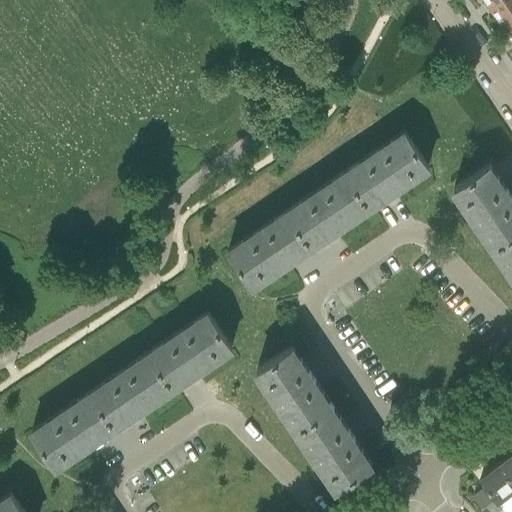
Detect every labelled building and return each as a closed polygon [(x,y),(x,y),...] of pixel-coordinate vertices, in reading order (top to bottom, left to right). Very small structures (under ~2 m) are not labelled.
[(511,0),(497,0),(489,6),(501,24),(511,16),(511,0)] [(511,16),(501,24),(511,40),(511,16)] [(404,130),(345,170),(369,205),(428,166),(404,130)] [(454,187),(494,245),(511,232),(511,195),(489,162),(454,187)] [(345,170),(286,209),(310,245),(369,205),(345,170)] [(310,245),(286,209),(227,249),(251,284),(310,245)] [(511,232),(494,245),(511,270),(511,232)] [(207,311),(148,350),(172,386),(231,346),(207,311)] [(256,368),(296,427),(332,403),(292,344),(256,368)] [(148,350),(89,390),(113,426),(172,386),(148,350)] [(113,426),(89,390),(31,430),(55,466),(113,426)] [(332,403),(296,427),(336,486),(372,462),(332,403)] [(511,456),(500,466),(511,481),(511,456)] [(511,489),(511,481),(500,466),(481,480),(480,479),(478,480),(484,487),(473,496),(485,511),(494,511),(501,507),(497,501),(511,489)] [(24,511),(11,492),(0,499),(0,511),(24,511)]
